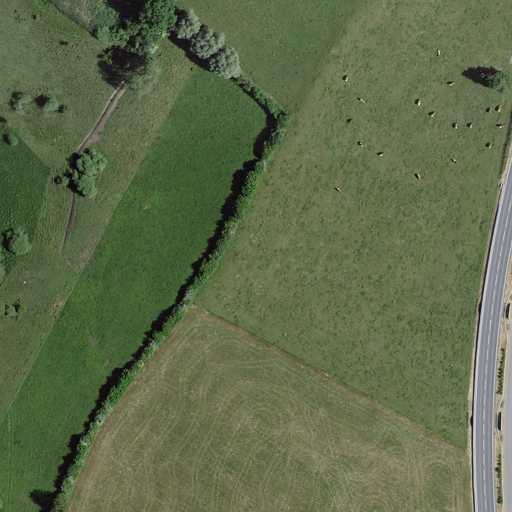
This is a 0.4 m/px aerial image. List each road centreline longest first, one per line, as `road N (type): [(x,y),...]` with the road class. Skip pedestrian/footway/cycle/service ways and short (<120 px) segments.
road 1 (secondary): [(485,511),(487,357),(511,202)]
road 2 (track): [(511,379),(511,511)]
